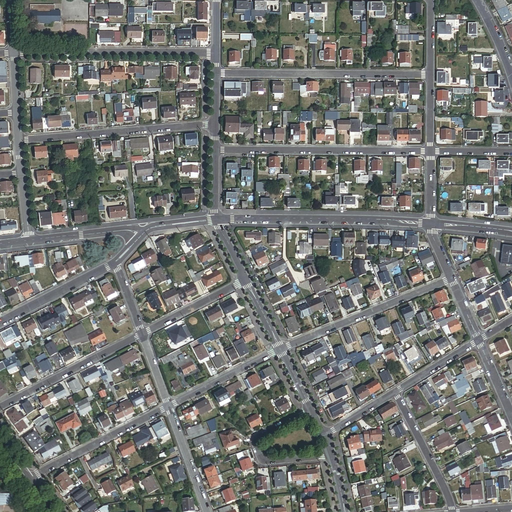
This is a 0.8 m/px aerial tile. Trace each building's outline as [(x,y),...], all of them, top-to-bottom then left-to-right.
[(496,8),(498,12),(507,7),(502,0),(493,0),(492,1),(496,8)] [(251,9),(251,2),(239,2),(236,2),(236,5),(234,5),(234,12),(244,12),(244,20),(251,20),(251,15),(251,9)] [(380,2),(366,2),(366,10),(374,10),(374,14),(375,14),(380,14),(380,9),(382,9),(382,6),(380,6),(380,2)] [(173,9),(173,4),(172,4),(172,3),(152,3),(152,11),(172,11),(172,9),(173,9)] [(207,3),(198,3),(198,20),(207,20),(207,9),(207,8),(207,3)] [(409,12),(419,12),(419,3),(409,3),(409,12)] [(323,5),(294,4),(294,8),(292,8),(292,12),(294,12),(305,12),(305,18),(308,18),(308,15),(313,15),(313,12),(320,12),(323,12),(323,11),(325,12),(325,8),(322,8),(323,5)] [(29,5),(29,10),(26,10),(26,17),(29,17),(29,22),(35,22),(35,24),(50,24),(50,22),(59,22),(59,10),(54,10),(54,5),(29,5)] [(108,5),(88,5),(88,12),(94,12),(94,15),(108,15),(108,5)] [(122,5),(108,5),(108,15),(122,15),(122,5)] [(511,17),(507,7),(498,12),(503,23),(505,22),(506,23),(509,22),(509,20),(511,18),(511,17)] [(134,8),(128,8),(127,22),(134,22),(134,19),(137,19),(137,15),(134,15),(134,13),(134,8)] [(451,34),(451,26),(445,27),(445,23),(438,23),(438,34),(438,36),(442,36),(442,34),(451,34)] [(135,37),(135,38),(140,39),(140,35),(141,32),(141,27),(127,27),(126,37),(135,37)] [(206,28),(195,28),(195,38),(206,38),(206,28)] [(176,39),(190,39),(190,31),(182,30),(176,30),(176,39)] [(153,31),(152,31),(152,42),(164,42),(164,32),(163,32),(153,31)] [(97,35),(97,42),(120,42),(120,32),(98,32),(98,35),(97,35)] [(330,41),(324,41),(324,50),(320,50),(318,52),(318,57),(319,59),(323,59),(333,59),(333,55),(335,56),(335,44),(330,44),(330,41)] [(283,59),(292,59),(292,44),(283,44),(283,59)] [(270,49),(270,46),(265,46),(265,53),(265,59),(275,59),(275,55),(278,55),(278,49),(270,49)] [(350,48),(341,48),(341,49),(339,49),(339,54),(341,54),(341,60),(345,60),(345,63),(350,63),(350,50),(350,48)] [(388,52),(388,50),(388,49),(379,49),(379,60),(381,60),(381,64),(387,64),(387,62),(391,62),(391,58),(393,58),(393,52),(391,52),(388,52)] [(229,51),(229,61),(239,61),(239,57),(241,57),(241,51),(229,51)] [(398,62),(408,62),(408,52),(397,52),(397,57),(399,57),(398,62)] [(68,66),(54,66),(54,76),(68,76),(68,66)] [(94,69),(94,66),(77,66),(77,73),(83,73),(83,79),(98,79),(98,71),(96,71),(94,71),(94,69)] [(124,75),(124,67),(119,67),(111,67),(111,70),(111,78),(127,78),(127,75),(124,75)] [(40,83),(39,69),(30,69),(30,83),(40,83)] [(111,78),(111,70),(100,70),(100,71),(100,79),(100,81),(111,81),(111,78)] [(498,74),(488,74),(488,87),(493,87),(499,87),(499,77),(498,74)] [(246,94),(246,81),(224,81),(224,96),(240,96),(240,93),(244,93),(244,95),(246,95),(246,94)] [(263,91),(263,88),(263,81),(252,81),(252,91),(263,91)] [(273,89),(283,89),(283,81),(272,81),(273,89)] [(306,91),(317,91),(317,81),(306,81),(306,84),(300,84),(300,88),(300,94),(306,94),(306,91)] [(370,81),(354,81),(354,95),(353,95),(353,101),(353,110),(357,110),(357,104),(359,104),(359,91),(370,91),(370,82),(370,81)] [(353,90),(353,82),(341,82),(341,102),(350,102),(350,90),(353,90)] [(383,94),(383,82),(375,82),(371,82),(370,82),(370,91),(370,94),(383,94)] [(395,94),(395,82),(383,82),(383,94),(395,94)] [(408,92),(408,82),(399,82),(399,85),(399,89),(399,92),(408,92)] [(418,97),(419,88),(420,88),(420,84),(419,84),(419,82),(408,82),(408,92),(408,93),(411,93),(411,97),(418,97)] [(503,101),(503,87),(499,87),(493,87),(493,90),(495,90),(495,96),(496,101),(499,101),(499,103),(502,103),(502,101),(503,101)] [(448,104),(448,90),(438,91),(438,100),(442,100),(442,104),(443,105),(447,105),(448,104)] [(194,103),(194,93),(179,94),(180,104),(194,103)] [(155,97),(142,98),(142,109),(155,108),(155,97)] [(486,100),(475,100),(475,115),(486,115),(486,100)] [(163,107),(163,113),(164,117),(174,117),(173,106),(163,107)] [(122,112),(122,109),(114,109),(114,113),(116,113),(116,121),(123,121),(122,112)] [(66,110),(59,111),(59,115),(60,126),(70,125),(69,115),(67,115),(66,110)] [(122,112),(123,121),(133,120),(133,115),(132,111),(132,110),(126,110),(126,112),(122,112)] [(312,118),(312,110),(299,110),(299,119),(303,119),(312,119),(312,118)] [(392,139),(392,123),(391,123),(391,111),(388,111),(388,125),(376,125),(376,132),(376,139),(387,139),(392,139)] [(91,113),(86,114),(87,124),(97,123),(96,113),(93,113),(93,112),(91,112),(91,113)] [(42,128),(60,126),(59,115),(47,116),(47,117),(44,117),(41,117),(42,128)] [(239,122),(239,115),(226,115),(226,130),(229,130),(233,130),(239,131),(239,122)] [(462,126),(463,116),(451,116),(451,120),(458,120),(458,126),(462,126)] [(42,128),(41,117),(32,118),(33,128),(42,128)] [(358,131),(358,117),(349,117),(349,120),(349,129),(349,131),(358,131)] [(349,129),(349,120),(337,120),(337,129),(349,129)] [(239,122),(239,131),(245,131),(245,136),(253,136),(253,122),(239,122)] [(372,124),(362,124),(362,130),(368,130),(368,132),(371,132),(371,130),(375,130),(375,122),(372,122),(372,124)] [(290,139),(299,139),(299,125),(290,125),(290,139)] [(324,129),(324,139),(333,139),(333,129),(332,129),(332,126),(324,126),(324,129)] [(462,127),(462,138),(466,138),(466,139),(477,139),(477,138),(479,138),(479,135),(482,135),(482,131),(481,131),(481,129),(477,129),(477,131),(470,131),(470,128),(462,127)] [(264,139),(274,139),(274,129),(264,129),(264,139)] [(283,129),(274,129),(274,139),(283,139),(283,129)] [(321,139),(324,139),(324,129),(316,129),(316,139),(318,139),(321,139)] [(407,140),(407,129),(396,129),(396,130),(394,130),(394,132),(396,132),(396,139),(407,140)] [(418,129),(407,129),(407,140),(418,140),(418,129)] [(455,139),(455,129),(441,129),(441,139),(455,139)] [(507,134),(497,134),(496,142),(507,142),(507,141),(509,141),(509,138),(511,137),(511,132),(511,131),(508,131),(507,132),(507,134)] [(185,135),(186,144),(197,143),(196,134),(185,135)] [(8,143),(8,135),(0,135),(1,147),(8,147),(8,143)] [(157,137),(158,150),(173,149),(172,136),(157,137)] [(130,139),(130,148),(148,146),(148,137),(130,139)] [(112,141),(111,141),(111,150),(112,155),(120,154),(119,140),(115,140),(115,139),(112,139),(112,141)] [(111,150),(111,141),(100,142),(101,151),(111,150)] [(33,148),(34,157),(46,156),(45,146),(33,148)] [(2,150),(0,150),(0,163),(10,163),(10,162),(11,162),(11,160),(9,160),(9,156),(9,153),(2,154),(2,150)] [(94,163),(103,162),(103,159),(97,160),(96,154),(93,155),(94,163)] [(268,167),(279,167),(279,156),(268,156),(268,167)] [(409,167),(418,168),(418,157),(409,157),(409,167)] [(455,168),(455,162),(453,162),(453,158),(442,158),(442,160),(440,160),(440,167),(442,167),(442,168),(444,169),(451,170),(453,168),(455,168)] [(308,164),(308,161),(308,159),(298,159),(298,169),(308,169),(308,164)] [(316,161),(313,161),(313,169),(325,169),(326,159),(316,159),(316,161)] [(358,169),(364,169),(363,159),(354,159),(354,172),(358,172),(358,169)] [(371,159),(371,169),(376,169),(381,169),(381,160),(371,159)] [(494,175),(494,160),(480,160),(480,164),(478,164),(478,167),(480,167),(480,168),(490,168),(490,175),(494,175)] [(508,160),(494,160),(494,175),(498,175),(498,167),(508,168),(508,167),(510,167),(510,164),(508,163),(508,160)] [(197,171),(197,161),(184,161),(184,170),(184,171),(191,171),(197,171)] [(151,162),(136,164),(137,175),(153,173),(151,162)] [(237,171),(237,164),(237,162),(227,162),(227,172),(231,172),(237,172),(237,171)] [(126,164),(113,165),(114,176),(127,174),(126,164)] [(50,173),(64,171),(64,168),(38,171),(36,171),(38,183),(40,183),(40,181),(47,180),(46,176),(46,174),(50,174),(50,173)] [(248,169),(242,169),(242,171),(242,175),(242,179),(246,179),(252,179),(252,169),(248,169)] [(1,191),(4,190),(5,190),(5,192),(9,192),(9,190),(12,190),(11,189),(13,189),(13,185),(11,186),(11,181),(0,181),(0,184),(0,183),(0,189),(1,190),(1,191)] [(266,184),(261,184),(261,181),(256,181),(256,191),(265,191),(266,184)] [(69,183),(65,183),(67,198),(83,196),(83,193),(70,194),(69,183)] [(193,188),(181,190),(182,200),(195,198),(193,188)] [(399,205),(405,205),(409,205),(410,195),(411,195),(411,190),(404,190),(404,195),(403,195),(403,192),(398,192),(398,195),(399,195),(399,197),(398,197),(398,200),(399,200),(399,205)] [(325,191),(325,200),(323,200),(323,203),(325,203),(325,204),(336,204),(336,196),(331,196),(331,191),(325,191)] [(237,192),(233,192),(227,192),(227,202),(231,202),(237,202),(237,192)] [(154,205),(166,204),(166,202),(169,202),(168,193),(163,193),(163,195),(153,196),(154,205)] [(380,204),(395,205),(395,197),(381,196),(381,197),(381,200),(379,200),(378,204),(380,204)] [(67,208),(65,198),(49,200),(50,203),(61,202),(62,209),(67,208)] [(462,205),(466,205),(466,199),(460,199),(460,203),(451,203),(451,206),(450,206),(450,208),(450,210),(452,210),(462,210),(462,205)] [(109,206),(110,216),(126,214),(125,204),(109,206)] [(51,213),(50,209),(37,211),(39,223),(46,222),(46,223),(52,223),(51,213)] [(75,220),(86,219),(85,209),(73,211),(75,220)] [(63,212),(51,213),(52,223),(64,222),(63,212)] [(0,220),(0,228),(16,226),(15,221),(12,221),(10,221),(7,222),(6,220),(0,220)] [(280,245),(280,234),(269,234),(269,245),(271,245),(277,245),(280,245)] [(354,245),(354,234),(344,234),(344,245),(354,245)] [(377,245),(377,234),(369,234),(369,245),(377,245)] [(313,246),(313,235),(309,235),(308,243),(300,243),(300,247),(297,247),(297,255),(308,255),(309,245),(313,246)] [(328,246),(328,236),(313,235),(313,246),(313,247),(328,247),(328,246)] [(189,241),(194,252),(203,247),(197,236),(189,241)] [(386,236),(379,236),(379,245),(389,246),(389,242),(389,236),(386,236)] [(414,237),(410,237),(409,236),(409,239),(409,248),(417,249),(418,237),(414,237)] [(404,249),(405,239),(405,238),(392,237),(392,242),(392,248),(404,249)] [(169,250),(164,240),(157,244),(159,248),(159,249),(162,254),(169,250)] [(463,251),(464,241),(453,240),(452,250),(463,251)] [(477,245),(477,249),(486,250),(487,241),(478,240),(477,245)] [(341,244),(341,241),(333,241),(333,244),(332,244),(332,255),(340,255),(340,244),(341,244)] [(365,252),(365,244),(357,244),(357,255),(365,255),(365,252)] [(511,266),(511,261),(511,246),(503,246),(501,265),(511,266)] [(152,250),(141,256),(142,258),(144,263),(146,266),(157,260),(152,250)] [(203,253),(198,256),(202,263),(203,263),(207,261),(213,258),(209,250),(203,253)] [(433,262),(428,250),(418,254),(422,266),(426,264),(427,268),(433,265),(432,262),(433,262)] [(268,262),(263,252),(254,257),(259,267),(268,262)] [(42,255),(33,256),(34,265),(43,264),(43,261),(42,256),(42,255)] [(24,266),(23,257),(19,257),(18,257),(15,258),(15,262),(19,262),(20,267),(24,266)] [(83,266),(79,258),(75,260),(77,264),(79,268),(83,266)] [(144,263),(142,258),(132,263),(133,264),(134,268),(142,264),(144,263)] [(289,271),(284,259),(269,267),(273,275),(276,274),(284,269),(286,273),(289,271)] [(77,264),(75,260),(67,264),(67,265),(69,268),(77,264)] [(360,261),(354,261),(354,269),(357,278),(366,274),(365,270),(364,270),(364,269),(364,261),(360,261)] [(488,277),(481,261),(473,265),(476,272),(475,273),(479,281),(482,279),(488,277)] [(461,270),(471,265),(470,262),(460,266),(461,270)] [(133,276),(134,279),(144,273),(145,274),(149,272),(146,266),(144,263),(142,264),(143,267),(139,269),(140,270),(142,269),(143,271),(141,272),(142,273),(140,274),(139,272),(133,276)] [(64,270),(67,274),(71,272),(74,271),(79,268),(77,264),(69,268),(64,270)] [(317,276),(312,265),(304,269),(307,275),(305,276),(307,280),(317,276)] [(64,270),(63,267),(57,269),(54,271),(56,274),(57,278),(58,279),(62,277),(64,276),(67,274),(64,270)] [(160,269),(150,274),(152,278),(153,277),(157,286),(166,282),(160,269)] [(391,282),(386,270),(382,272),(382,270),(381,270),(382,273),(379,275),(383,285),(391,282)] [(423,279),(419,270),(409,274),(413,283),(423,279)] [(136,281),(150,274),(149,272),(145,274),(144,273),(134,279),(136,281)] [(218,272),(214,274),(218,282),(222,279),(218,272)] [(214,274),(202,280),(206,287),(218,282),(214,274)] [(407,286),(402,276),(394,279),(399,289),(407,286)] [(357,278),(346,283),(347,286),(348,289),(351,288),(354,297),(362,293),(358,284),(360,284),(357,278)] [(14,279),(8,280),(13,289),(18,286),(14,279)] [(102,288),(109,285),(106,279),(99,283),(102,288)] [(280,286),(276,279),(267,284),(270,291),(280,286)] [(479,281),(467,286),(469,290),(470,290),(472,294),(486,288),(482,279),(479,281)] [(324,291),(326,291),(325,288),(321,280),(311,284),(316,295),(318,294),(324,291)] [(507,280),(498,285),(500,288),(502,287),(507,284),(509,283),(507,280)] [(180,301),(197,292),(193,284),(188,287),(186,282),(179,286),(181,291),(176,293),(180,301)] [(28,283),(19,287),(24,297),(25,296),(29,294),(32,292),(28,283)] [(114,294),(109,285),(102,288),(106,297),(113,294),(114,294)] [(295,293),(291,285),(281,290),(285,298),(290,295),(292,298),(296,296),(294,293),(295,293)] [(500,288),(498,285),(483,294),(485,300),(490,298),(488,294),(495,291),(496,292),(501,290),(500,288)] [(371,301),(381,296),(377,286),(366,290),(368,294),(366,294),(369,300),(370,299),(371,301)] [(511,297),(511,288),(511,286),(509,287),(503,289),(508,299),(511,297)] [(502,287),(500,288),(501,290),(508,308),(511,306),(509,301),(508,299),(503,289),(502,287)] [(14,290),(5,295),(10,304),(19,299),(14,290)] [(175,290),(162,297),(167,306),(176,302),(177,303),(180,301),(176,293),(175,290)] [(88,291),(80,296),(84,304),(87,302),(92,300),(92,299),(92,298),(88,291)] [(447,300),(443,291),(431,296),(432,299),(436,298),(438,304),(447,300)] [(155,294),(146,298),(153,311),(161,307),(157,299),(158,298),(155,294)] [(339,310),(333,294),(325,297),(331,313),(339,310)] [(483,294),(475,299),(478,305),(486,301),(485,300),(483,294)] [(506,310),(499,294),(491,297),(498,313),(506,310)] [(84,304),(80,296),(70,301),(75,311),(79,309),(85,305),(84,304)] [(354,307),(350,297),(342,301),(344,305),(342,305),(343,308),(345,308),(346,311),(354,307)] [(307,305),(310,313),(324,308),(322,304),(320,299),(311,303),(309,298),(305,300),(307,305)] [(225,315),(238,309),(233,299),(221,306),(225,315)] [(307,305),(305,300),(296,303),(298,308),(307,305)] [(441,307),(440,304),(430,309),(427,310),(429,313),(432,311),(440,308),(441,307)] [(63,305),(54,310),(58,316),(59,319),(64,317),(68,315),(63,305)] [(301,319),(311,314),(310,313),(307,305),(298,308),(297,309),(301,319)] [(292,309),(290,306),(287,307),(281,309),(282,313),(289,311),(292,318),(295,317),(292,309)] [(411,309),(410,307),(401,311),(405,320),(409,319),(414,317),(414,315),(411,309)] [(125,320),(118,308),(110,312),(112,316),(114,319),(116,324),(125,320)] [(220,312),(218,308),(217,309),(206,315),(210,323),(222,317),(220,312)] [(434,322),(435,325),(438,323),(445,320),(443,315),(441,309),(440,308),(432,311),(436,321),(434,322)] [(493,320),(489,311),(480,315),(484,324),(493,320)] [(428,323),(424,312),(416,316),(421,326),(428,323)] [(61,322),(59,319),(58,316),(53,319),(51,314),(45,317),(45,318),(43,319),(43,318),(38,321),(43,331),(44,331),(48,329),(48,328),(55,324),(56,325),(61,322)] [(460,329),(454,316),(445,320),(438,323),(446,335),(451,332),(451,333),(460,329)] [(300,330),(295,317),(292,318),(286,320),(289,327),(291,333),(291,334),(300,330)] [(390,327),(386,317),(376,321),(377,325),(379,328),(380,332),(390,327)] [(38,328),(33,320),(22,325),(27,334),(38,328)] [(404,332),(400,322),(392,325),(396,336),(398,335),(400,341),(409,338),(407,332),(406,331),(404,332)] [(64,334),(67,338),(77,335),(77,337),(83,335),(82,331),(84,330),(81,324),(64,334)] [(223,327),(211,333),(213,336),(215,340),(216,341),(220,339),(218,335),(225,332),(223,327)] [(16,339),(11,329),(0,334),(5,344),(10,342),(16,339)] [(356,341),(351,329),(343,333),(348,345),(356,341)] [(101,330),(88,337),(90,341),(93,346),(96,344),(96,343),(105,338),(101,330)] [(241,335),(246,344),(255,339),(250,330),(249,330),(243,334),(241,335)] [(211,333),(209,334),(201,339),(202,342),(210,338),(213,336),(211,333)] [(77,335),(67,338),(71,346),(75,344),(73,338),(77,337),(77,335)] [(84,335),(83,335),(77,337),(73,338),(75,344),(81,343),(86,341),(85,337),(84,335)] [(378,347),(377,344),(374,345),(370,335),(363,338),(368,350),(374,348),(378,347)] [(456,342),(452,335),(448,338),(451,344),(456,342)] [(400,347),(410,341),(409,338),(394,346),(397,352),(401,349),(400,347)] [(434,344),(439,351),(448,345),(444,338),(441,340),(439,341),(434,344)] [(242,339),(234,343),(236,347),(244,343),(242,339)] [(510,352),(505,340),(496,344),(501,356),(510,352)] [(434,344),(433,342),(425,347),(431,356),(439,351),(434,344)] [(58,353),(53,343),(45,347),(51,357),(58,353)] [(249,353),(244,343),(236,347),(241,358),(249,353)] [(323,349),(321,344),(311,349),(315,356),(321,353),(322,355),(326,353),(324,349),(323,349)] [(203,345),(195,349),(200,361),(208,357),(203,345)] [(346,356),(342,346),(334,349),(338,359),(335,361),(335,362),(337,365),(350,360),(348,355),(346,356)] [(397,352),(394,346),(380,353),(381,356),(384,354),(387,360),(385,361),(387,364),(396,360),(393,354),(394,354),(396,357),(399,355),(397,352)] [(418,357),(413,347),(404,353),(407,359),(409,362),(418,357)] [(72,348),(59,355),(63,363),(76,356),(72,348)] [(6,359),(12,356),(9,349),(3,353),(6,359)] [(231,363),(239,359),(234,349),(226,353),(231,363)] [(315,356),(311,349),(302,353),(307,362),(316,358),(315,356)] [(134,350),(119,358),(123,365),(123,367),(139,359),(134,350)] [(366,360),(363,353),(363,352),(353,356),(352,354),(348,355),(350,360),(351,362),(353,367),(366,360)] [(44,354),(35,359),(37,363),(34,364),(37,370),(41,368),(39,365),(48,360),(46,357),(44,354)] [(381,356),(379,354),(377,355),(371,358),(367,360),(370,365),(375,362),(374,360),(381,356)] [(21,366),(16,355),(12,356),(6,359),(2,361),(6,367),(9,375),(17,371),(15,367),(17,366),(18,367),(21,366)] [(180,368),(191,362),(188,356),(178,361),(176,356),(175,356),(169,359),(171,363),(172,365),(175,370),(180,368)] [(225,365),(220,356),(217,357),(213,359),(218,369),(225,365)] [(335,361),(332,356),(327,359),(328,362),(329,365),(335,362),(335,361)] [(123,365),(119,358),(106,364),(109,370),(110,372),(118,368),(123,365)] [(467,372),(477,367),(473,358),(463,363),(466,369),(467,372)] [(41,368),(43,373),(52,369),(48,360),(39,365),(41,368)] [(180,368),(184,375),(195,370),(191,362),(180,368)] [(337,365),(335,362),(329,365),(330,367),(331,366),(336,375),(341,373),(337,365)] [(31,366),(23,370),(29,381),(37,377),(31,366)] [(277,379),(271,367),(259,373),(263,380),(270,377),(272,381),(277,379)] [(478,371),(479,370),(477,367),(467,372),(469,375),(471,374),(478,371)] [(97,369),(96,368),(82,375),(86,383),(100,376),(100,375),(97,369)] [(353,376),(350,369),(341,373),(342,374),(345,381),(353,376)] [(326,377),(322,370),(312,374),(316,382),(326,377)] [(384,372),(383,370),(380,372),(381,374),(380,374),(385,384),(392,380),(387,370),(384,372)] [(448,372),(444,374),(449,382),(453,379),(448,372)] [(346,382),(345,381),(342,374),(327,382),(331,390),(340,385),(346,382)] [(449,382),(444,374),(441,376),(441,375),(440,375),(439,376),(439,377),(436,379),(441,387),(442,388),(444,389),(447,387),(448,385),(447,383),(449,382)] [(465,377),(464,374),(456,378),(458,381),(454,382),(455,384),(453,386),(457,394),(459,398),(465,395),(464,393),(467,392),(466,390),(470,388),(470,387),(465,377)] [(248,379),(248,380),(253,388),(261,384),(256,375),(248,379)] [(71,388),(72,390),(74,394),(81,390),(76,380),(69,384),(71,388)] [(248,380),(244,382),(249,390),(253,388),(248,380)] [(487,391),(483,380),(475,383),(474,380),(472,381),(473,384),(478,395),(487,391)] [(380,388),(376,381),(365,387),(370,395),(380,388)] [(239,382),(224,390),(227,395),(230,394),(233,392),(242,387),(239,382)] [(145,395),(142,396),(146,402),(147,405),(156,401),(152,391),(149,385),(146,387),(147,389),(149,393),(145,395)] [(434,396),(428,385),(423,387),(425,391),(423,392),(431,406),(441,400),(437,394),(434,396)] [(365,387),(365,386),(356,392),(361,400),(370,395),(365,387)] [(60,388),(55,391),(59,398),(66,394),(62,387),(60,388)] [(227,395),(224,390),(222,391),(218,393),(214,395),(219,404),(229,399),(227,395)] [(254,400),(249,390),(245,392),(249,399),(245,401),(246,404),(254,400)] [(140,391),(128,397),(134,408),(146,402),(142,396),(140,391)] [(427,408),(417,391),(409,396),(416,406),(414,407),(418,413),(427,408)] [(46,395),(51,404),(57,401),(56,399),(52,392),(46,395)] [(344,401),(347,399),(347,398),(345,394),(343,395),(339,397),(339,398),(341,403),(344,401)] [(453,401),(459,398),(457,394),(446,401),(448,404),(449,404),(453,402),(453,401)] [(51,404),(46,395),(40,399),(41,402),(43,405),(44,407),(51,404)] [(493,407),(488,396),(477,401),(482,412),(493,407)] [(74,405),(80,416),(92,410),(89,403),(87,399),(75,404),(74,405)] [(229,399),(219,404),(220,407),(231,402),(229,399)] [(286,399),(282,401),(276,404),(281,413),(290,408),(289,405),(287,402),(286,399)] [(473,407),(469,400),(456,407),(459,413),(463,420),(465,424),(465,426),(471,423),(465,411),(473,407)] [(34,411),(29,401),(22,405),(28,416),(34,411)] [(207,401),(195,407),(199,414),(200,416),(212,410),(207,401)] [(339,404),(344,412),(349,410),(344,401),(341,403),(339,404)] [(122,405),(119,406),(120,409),(125,417),(133,413),(128,402),(122,405)] [(459,413),(456,407),(453,402),(449,404),(454,415),(459,413)] [(336,405),(327,410),(332,418),(332,420),(339,416),(339,415),(344,412),(339,404),(336,405)] [(107,409),(109,414),(112,413),(120,409),(119,406),(116,407),(115,405),(107,409)] [(390,405),(379,412),(383,419),(388,416),(390,420),(397,416),(390,405)] [(199,414),(195,407),(183,413),(187,421),(199,414)] [(8,416),(14,425),(22,420),(15,409),(8,413),(8,416)] [(38,418),(33,422),(36,426),(44,421),(39,412),(37,409),(34,411),(38,418)] [(39,412),(44,421),(49,418),(45,409),(39,412)] [(120,409),(112,413),(117,421),(125,417),(120,409)] [(434,419),(431,413),(416,421),(418,424),(422,421),(426,428),(441,420),(439,416),(434,419)] [(502,427),(497,415),(493,417),(491,413),(484,416),(486,420),(487,420),(489,424),(485,426),(488,434),(502,427)] [(56,424),(61,433),(71,427),(73,427),(74,429),(81,425),(75,414),(56,424)] [(107,415),(98,420),(99,422),(102,429),(112,424),(107,415)] [(261,423),(257,415),(247,420),(251,429),(261,423)] [(457,423),(453,416),(445,420),(449,427),(457,423)] [(53,426),(49,418),(44,421),(36,426),(38,430),(44,426),(48,426),(53,426)] [(216,431),(215,419),(207,422),(211,433),(216,431)] [(22,420),(14,425),(20,433),(28,428),(22,420)] [(156,425),(152,427),(158,440),(168,434),(162,422),(156,425)] [(476,432),(471,423),(465,426),(468,430),(470,435),(476,432)] [(190,429),(188,429),(190,434),(203,430),(201,425),(190,429)] [(400,425),(397,427),(393,429),(398,439),(405,435),(400,425)] [(36,426),(35,427),(40,435),(49,429),(48,426),(44,426),(38,430),(36,426)] [(153,439),(152,437),(148,430),(147,427),(141,430),(142,433),(132,438),(137,447),(153,439)] [(381,441),(380,430),(376,430),(376,431),(363,432),(363,435),(364,442),(381,441)] [(232,438),(230,432),(220,435),(225,449),(237,444),(235,437),(232,438)] [(33,433),(23,441),(32,454),(39,450),(43,447),(33,433)] [(507,437),(508,436),(507,433),(491,439),(489,439),(489,440),(490,443),(492,443),(496,455),(511,449),(507,437)] [(214,440),(212,434),(193,441),(195,447),(202,444),(214,440)] [(451,446),(445,434),(437,438),(438,442),(431,445),(434,450),(435,453),(446,447),(447,448),(451,446)] [(358,436),(357,436),(353,437),(353,440),(347,441),(350,451),(357,449),(360,448),(359,443),(358,436)] [(214,440),(202,444),(203,446),(207,445),(208,448),(210,447),(209,444),(213,442),(214,445),(216,451),(220,450),(216,439),(214,440)] [(135,451),(131,442),(118,449),(120,451),(119,452),(121,456),(122,455),(123,458),(135,451)] [(471,450),(467,442),(458,446),(463,455),(471,450)] [(56,443),(44,449),(48,456),(54,454),(55,453),(60,450),(56,443)] [(216,451),(214,445),(210,447),(208,448),(204,449),(206,455),(216,451)] [(43,447),(39,450),(44,459),(48,456),(44,449),(43,447)] [(359,455),(358,451),(357,449),(350,451),(351,457),(359,455)] [(392,460),(402,455),(400,451),(394,454),(394,455),(388,458),(390,461),(392,460)] [(511,452),(507,455),(508,457),(507,457),(508,460),(502,462),(499,463),(501,468),(503,467),(503,468),(508,466),(511,465),(511,464),(511,452)] [(107,453),(88,463),(92,471),(111,461),(107,453)] [(147,466),(154,463),(149,454),(143,457),(147,466)] [(403,454),(402,455),(392,460),(399,473),(410,467),(403,454)] [(485,463),(481,456),(479,457),(475,459),(479,466),(480,466),(484,464),(485,463)] [(230,457),(223,459),(226,467),(225,467),(227,472),(234,469),(230,457)] [(252,468),(249,459),(245,461),(242,462),(239,463),(243,472),(252,468)] [(363,461),(362,461),(353,463),(352,463),(355,474),(365,472),(363,461)] [(461,471),(457,463),(447,468),(451,476),(455,474),(456,473),(461,471)] [(183,474),(180,467),(170,470),(171,473),(174,481),(184,477),(183,474)] [(217,476),(214,467),(204,471),(207,480),(217,476)] [(316,470),(306,471),(307,480),(316,479),(316,476),(316,473),(316,470)] [(307,480),(306,471),(292,472),(292,473),(293,481),(307,480)] [(471,487),(469,471),(461,475),(463,479),(466,477),(467,482),(466,482),(466,491),(463,491),(464,501),(472,501),(471,487)] [(61,486),(64,491),(74,484),(65,473),(57,478),(62,485),(61,486)] [(275,486),(286,485),(284,473),(274,473),(275,486)] [(79,480),(83,485),(90,480),(87,475),(79,480)] [(128,475),(116,482),(122,492),(134,486),(128,476),(128,475)] [(151,476),(141,481),(148,494),(158,489),(151,476)] [(217,476),(207,480),(211,488),(220,485),(217,476)] [(270,490),(269,478),(266,478),(259,479),(259,481),(257,481),(258,492),(270,490)] [(508,478),(500,479),(501,489),(509,489),(508,478)] [(110,479),(101,484),(107,495),(116,491),(110,479)] [(483,500),(482,486),(471,487),(472,501),(483,500)] [(87,495),(81,487),(78,490),(77,489),(71,494),(73,497),(71,498),(75,503),(87,495)] [(497,498),(496,487),(488,488),(489,499),(497,498)] [(235,500),(231,489),(222,492),(226,503),(235,500)] [(243,501),(251,498),(248,490),(240,493),(243,501)] [(437,504),(436,491),(426,492),(427,505),(437,504)] [(12,494),(0,494),(0,502),(6,502),(6,505),(12,504),(12,494)] [(87,504),(91,501),(87,495),(75,503),(78,508),(80,507),(82,510),(89,506),(87,504)] [(415,501),(415,495),(406,495),(407,507),(416,506),(415,501)] [(373,505),(371,496),(361,499),(363,507),(364,507),(365,511),(372,509),(371,505),(373,505)] [(393,506),(397,506),(397,499),(392,499),(392,497),(387,497),(388,507),(393,506)] [(193,511),(192,499),(182,500),(182,511),(193,511)] [(315,511),(314,501),(305,502),(306,511),(315,511)] [(93,511),(97,509),(92,503),(89,506),(82,510),(80,511),(93,511)]
